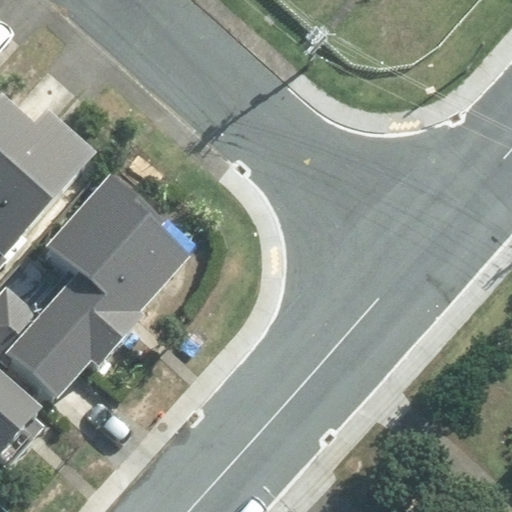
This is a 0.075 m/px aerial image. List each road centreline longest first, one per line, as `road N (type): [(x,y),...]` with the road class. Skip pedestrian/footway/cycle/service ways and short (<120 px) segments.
road 1 (residential): [(124,0),(409,257)]
road 2 (residential): [(183,511),(409,257)]
road 3 (residential): [(409,257),(511,142)]
